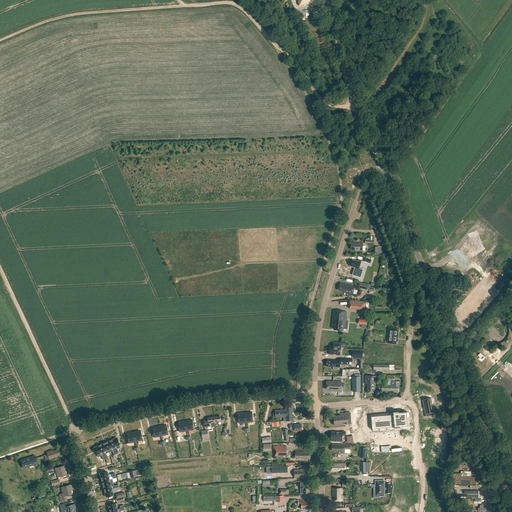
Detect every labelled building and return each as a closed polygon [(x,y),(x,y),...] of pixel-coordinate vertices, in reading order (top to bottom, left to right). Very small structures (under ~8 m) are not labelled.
[(351,250),(355,250),(355,251),(362,251),(363,243),(351,242),(351,250)] [(373,246),(373,252),(378,252),(378,255),(381,255),(381,253),(381,249),(380,249),(378,249),(378,247),(373,246)] [(361,261),(358,260),(358,262),(352,260),(350,266),(358,269),(361,261)] [(347,295),(352,296),(355,286),(340,283),(338,291),(347,293),(347,295)] [(366,290),(373,291),(375,284),(371,283),(370,285),(360,283),(358,289),(366,290)] [(348,309),(368,311),(369,302),(349,301),(348,309)] [(333,311),(332,327),(333,327),(333,330),(343,331),(343,327),(347,328),(348,323),(347,323),(347,320),(345,320),(346,312),(333,311)] [(386,337),(385,343),(394,345),(395,341),(396,342),(397,329),(388,328),(387,337),(386,337)] [(336,355),(340,355),(340,347),(341,344),(333,343),(333,346),(330,346),(329,354),(334,355),(334,354),(337,354),(336,355)] [(327,360),(326,367),(333,367),(333,370),(338,370),(338,367),(340,367),(340,364),(349,365),(349,362),(352,362),(352,359),(341,359),(341,361),(327,360)] [(375,387),(375,376),(364,376),(364,383),(366,383),(366,393),(374,393),(374,391),(374,387),(375,387)] [(382,382),(382,391),(390,392),(390,386),(390,376),(387,376),(387,382),(382,382)] [(390,386),(390,392),(398,392),(399,382),(394,382),(394,376),(390,376),(390,386)] [(351,392),(359,392),(360,377),(351,377),(351,392)] [(331,390),(331,391),(342,392),(342,382),(326,381),(326,390),(331,390)] [(432,398),(423,400),(426,417),(435,416),(432,398)] [(286,417),(287,421),(294,421),(294,418),(292,418),(292,407),(286,408),(286,410),(275,411),(275,417),(286,417)] [(394,414),(371,416),(372,429),(408,425),(407,411),(399,411),(399,410),(398,410),(399,411),(396,412),(396,411),(394,411),(393,411),(394,414)] [(252,412),(245,413),(246,423),(253,422),(252,412)] [(239,423),(246,423),(245,413),(238,414),(239,423)] [(340,416),(334,416),(334,425),(352,424),(351,413),(346,413),(339,413),(340,416)] [(204,421),(205,427),(215,426),(215,422),(214,417),(208,418),(208,420),(204,421)] [(185,422),(187,431),(194,430),(193,420),(185,422)] [(187,431),(185,422),(178,423),(180,432),(187,431)] [(166,425),(159,427),(161,436),(168,435),(166,425)] [(154,438),(161,436),(159,427),(152,428),(154,438)] [(133,433),(135,442),(142,440),(140,431),(133,433)] [(332,432),(331,441),(342,441),(342,435),(345,435),(345,432),(342,432),(332,432)] [(128,444),(135,442),(133,433),(126,434),(128,444)] [(110,441),(113,448),(119,445),(116,438),(110,441)] [(116,454),(113,448),(110,441),(105,443),(109,452),(112,451),(114,455),(116,454)] [(109,452),(105,443),(99,445),(105,459),(108,458),(106,454),(109,452)] [(332,444),(331,451),(334,451),(334,453),(338,453),(338,451),(341,451),(341,453),(345,453),(345,449),(350,450),(350,445),(345,444),(332,444)] [(105,459),(99,445),(94,448),(97,455),(98,457),(101,456),(103,460),(105,459)] [(273,446),(274,455),(287,454),(287,446),(273,446)] [(46,452),(49,459),(60,456),(58,450),(52,451),(52,450),(46,452)] [(21,461),(23,468),(29,466),(29,465),(33,464),(33,465),(37,463),(35,456),(21,461)] [(55,468),(57,478),(66,475),(64,466),(55,468)] [(302,477),(302,478),(310,478),(310,469),(301,469),(301,470),(294,470),(294,477),(302,477)] [(98,473),(99,479),(107,477),(106,471),(98,473)] [(135,471),(126,473),(127,479),(136,477),(136,475),(138,475),(137,471),(135,472),(135,471)] [(461,473),(455,473),(455,484),(476,484),(476,477),(474,477),(474,471),(461,471),(461,473)] [(300,481),(300,494),(304,494),(309,493),(309,481),(300,481)] [(376,487),(376,496),(384,496),(384,490),(386,490),(386,493),(390,493),(390,483),(386,483),(386,488),(384,488),(384,481),(376,481),(376,485),(376,487)] [(101,485),(102,491),(104,491),(111,489),(115,488),(118,487),(117,483),(113,484),(114,488),(110,488),(109,483),(112,483),(112,482),(101,485)] [(59,498),(61,503),(67,501),(66,496),(72,494),(70,485),(61,487),(62,493),(59,494),(60,498),(59,498)] [(342,488),(332,488),(332,496),(334,496),(334,501),(342,501),(342,496),(342,488)] [(111,489),(104,491),(106,497),(113,495),(112,493),(111,489)] [(304,500),(298,500),(299,505),(300,509),(302,509),(302,511),(307,511),(307,509),(312,509),(312,501),(304,502),(304,500)]
